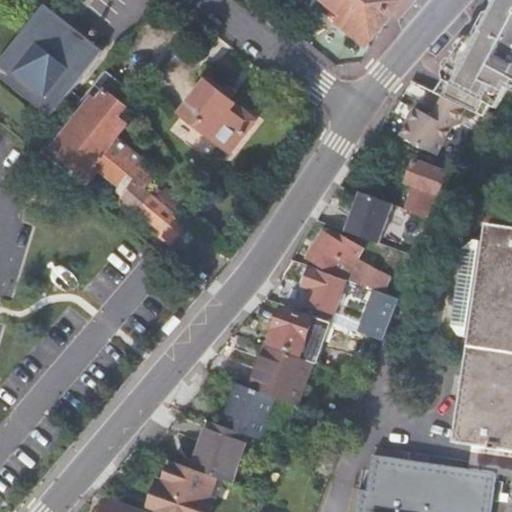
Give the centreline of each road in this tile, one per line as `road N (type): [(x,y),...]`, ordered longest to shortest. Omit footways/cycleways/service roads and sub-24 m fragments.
road 1 (residential): [(50,511),(249,279),(354,120)]
road 2 (residential): [(0,447),(154,276)]
road 3 (residential): [(354,120),(222,0)]
road 4 (residential): [(354,120),(451,0)]
